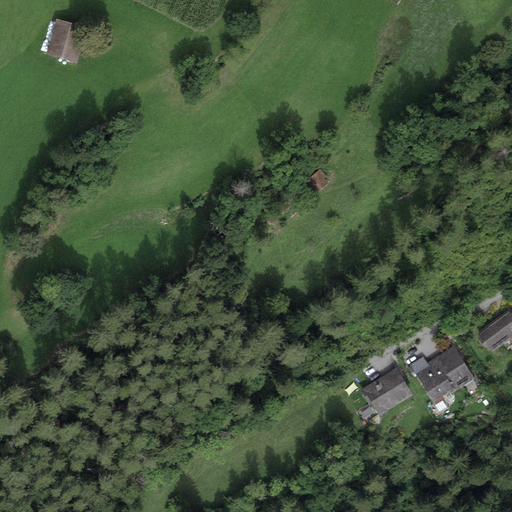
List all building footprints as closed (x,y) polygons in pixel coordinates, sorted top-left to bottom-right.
[(87,28),(56,19),(46,55),(77,63),(87,28)] [(303,183),(314,196),(329,183),(318,170),(303,183)] [(511,313),(509,310),(477,334),(482,344),(492,353),(504,344),(509,349),(511,347),(511,313)] [(454,346),(433,359),(452,390),(454,393),(475,380),(454,346)] [(452,390),(433,359),(427,363),(423,356),(409,364),(433,402),(452,390)] [(396,367),(359,390),(368,404),(371,403),(379,416),(413,395),(396,367)]
